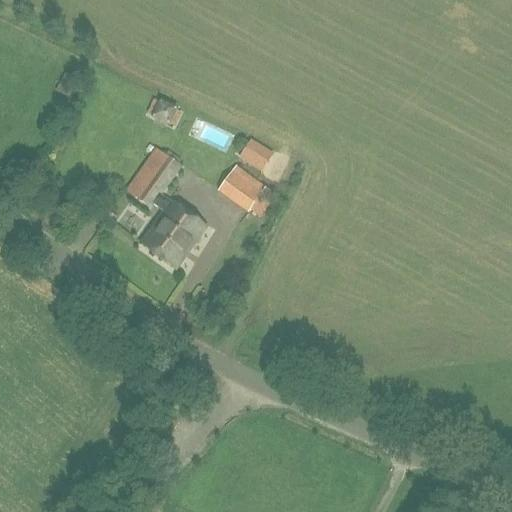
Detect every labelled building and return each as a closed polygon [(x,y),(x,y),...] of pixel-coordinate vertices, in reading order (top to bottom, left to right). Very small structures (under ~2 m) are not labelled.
[(271,156),(249,142),(238,160),(260,174),(271,156)] [(178,168),(176,167),(163,158),(135,198),(150,208),(152,205),(163,214),(171,203),(159,195),(178,168)] [(248,210),(261,192),(232,171),(219,189),(248,210)] [(61,207),(68,197),(47,182),(39,192),(61,207)] [(205,228),(171,203),(163,214),(140,245),(174,270),(205,228)]
